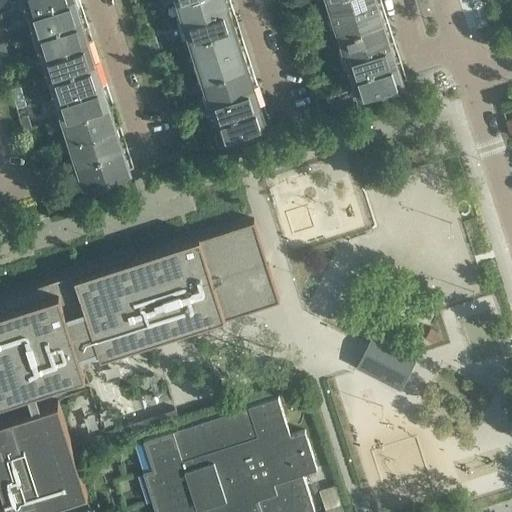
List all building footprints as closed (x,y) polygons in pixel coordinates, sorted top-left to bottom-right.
[(53,0),(26,0),(29,8),(53,0)] [(82,15),(76,0),(53,0),(29,8),(36,30),(82,15)] [(228,3),(226,0),(178,0),(184,17),(228,3)] [(374,0),(329,0),(333,13),(374,0)] [(383,19),(377,0),(374,0),(333,13),(340,33),(383,19)] [(234,23),(228,3),(184,17),(191,37),(234,23)] [(88,36),(82,15),(36,30),(43,51),(88,36)] [(390,39),(383,19),(340,33),(346,53),(390,39)] [(241,43),(234,23),(191,37),(197,57),(241,43)] [(96,59),(88,36),(43,51),(50,74),(96,59)] [(396,59),(390,39),(346,53),(352,73),(396,59)] [(247,63),(241,43),(197,57),(203,77),(247,63)] [(102,80),(96,59),(50,74),(57,95),(102,80)] [(403,79),(396,59),(352,73),(356,83),(352,85),(355,94),(359,93),(367,98),(386,91),(384,85),(403,79)] [(253,83),(247,63),(203,77),(210,97),(253,83)] [(109,102),(102,80),(57,95),(64,117),(109,102)] [(260,103),(253,83),(210,97),(216,116),(260,103)] [(177,107),(175,96),(168,98),(170,110),(177,107)] [(116,124),(109,102),(64,117),(71,138),(116,124)] [(266,123),(260,103),(216,116),(223,137),(266,123)] [(123,145),(116,124),(71,138),(77,160),(123,145)] [(130,167),(123,145),(77,160),(85,182),(95,179),(114,173),(130,167)] [(119,188),(114,173),(95,179),(100,194),(119,188)] [(154,340),(280,299),(254,219),(200,236),(200,235),(132,256),(131,253),(0,294),(0,482),(9,511),(19,511),(48,503),(88,490),(53,383),(85,373),(80,355),(98,349),(100,355),(153,338),(153,340),(154,340)] [(412,366),(368,344),(356,366),(400,389),(412,366)] [(312,511),(315,511),(303,472),(317,468),(305,430),(291,434),(278,396),(182,427),(185,437),(177,439),(174,429),(144,439),(153,468),(143,471),(156,511),(279,511),(292,508),(293,511),(312,511)]
